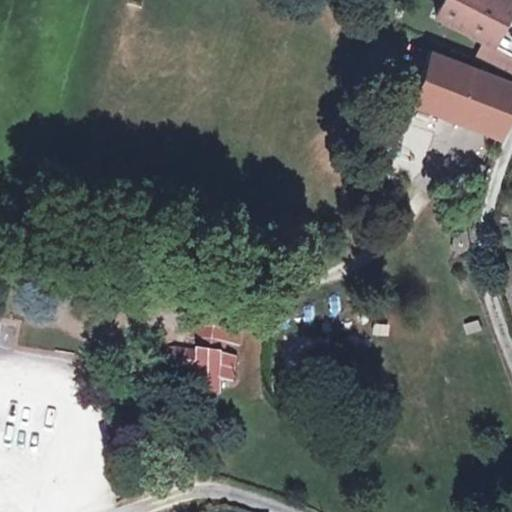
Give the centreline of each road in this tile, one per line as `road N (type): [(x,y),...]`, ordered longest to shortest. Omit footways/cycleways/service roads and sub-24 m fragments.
road 1 (unclassified): [(511,369),(478,279),(490,186),(511,129)]
road 2 (unclassified): [(128,511),(205,486),(290,511)]
